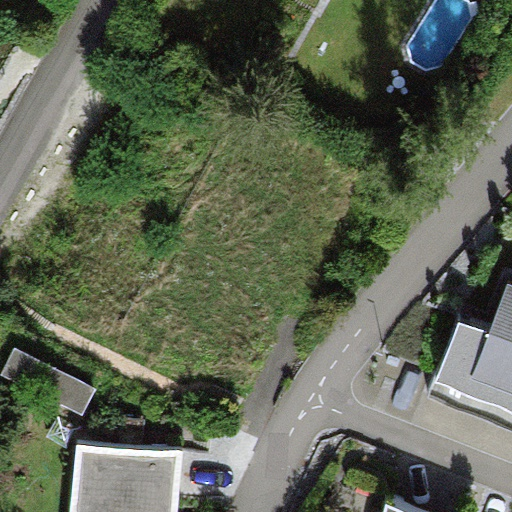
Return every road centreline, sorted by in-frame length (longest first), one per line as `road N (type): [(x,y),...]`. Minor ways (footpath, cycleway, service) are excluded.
road 1 (residential): [(258,511),(281,452),(360,329),(511,148)]
road 2 (residential): [(101,0),(0,179)]
